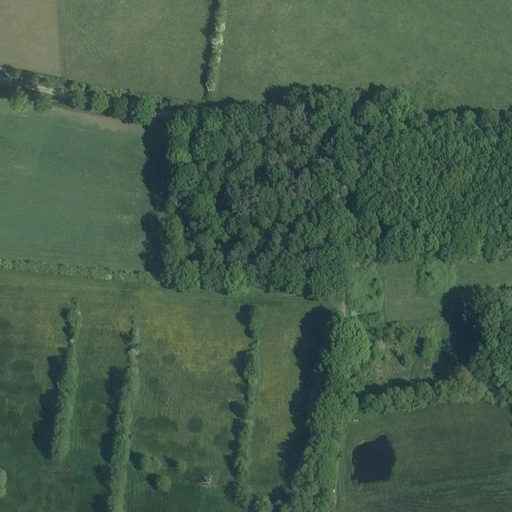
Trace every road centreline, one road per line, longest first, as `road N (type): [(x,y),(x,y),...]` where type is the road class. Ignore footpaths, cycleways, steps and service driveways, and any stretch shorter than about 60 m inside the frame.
road 1 (unclassified): [(511,121),(228,118),(0,79)]
road 2 (track): [(345,120),(351,205),(337,399)]
